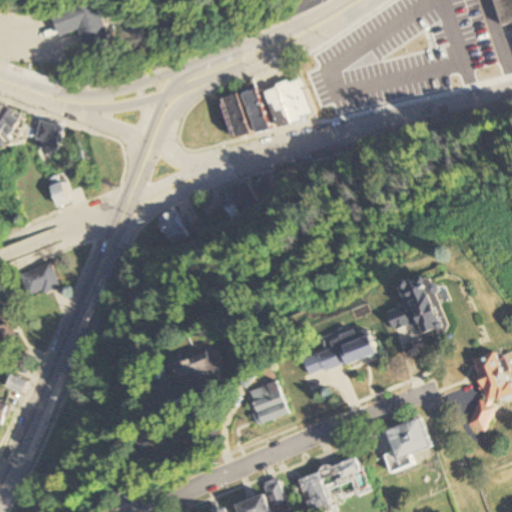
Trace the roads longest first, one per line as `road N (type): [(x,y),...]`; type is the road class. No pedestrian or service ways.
road 1 (residential): [(511,92),(214,172),(0,255)]
road 2 (secondary): [(132,195),(0,492)]
road 3 (residential): [(427,393),(135,511)]
road 4 (secondary): [(204,61),(108,95),(27,95)]
road 5 (secondary): [(166,95),(273,55),(320,25)]
road 6 (secondary): [(132,195),(179,107),(231,72)]
road 7 (secondary): [(204,61),(166,95),(135,164),(132,195)]
road 8 (secondary): [(320,25),(204,61)]
